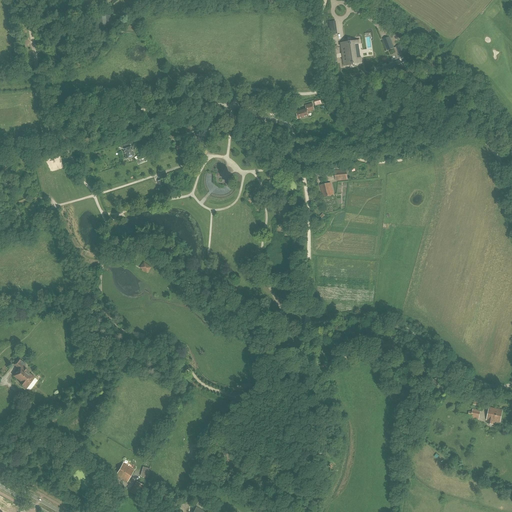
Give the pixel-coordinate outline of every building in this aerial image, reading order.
[(110,25),(110,20),(110,15),(94,16),(94,25),(110,25)] [(390,37),(383,39),(387,51),(394,48),(390,37)] [(341,43),(342,49),(341,50),(342,53),(343,53),(344,65),(361,63),(358,41),(341,43)] [(403,43),(396,46),(399,54),(406,51),(403,43)] [(400,60),(377,70),(380,77),(403,68),(403,67),(405,66),(403,62),(401,63),(400,60)] [(296,112),(298,119),(309,116),(308,112),(314,110),(312,103),(306,105),(306,109),(296,112)] [(251,123),(260,126),(263,116),(255,113),(251,123)] [(189,140),(200,153),(201,154),(206,149),(194,136),(189,140)] [(123,149),(126,158),(134,156),(131,147),(123,149)] [(347,179),(346,170),(335,171),(335,180),(347,179)] [(333,195),(330,183),(320,185),(323,197),(333,195)] [(144,263),(140,268),(147,272),(150,267),(144,263)] [(18,358),(14,364),(20,368),(14,376),(22,381),(20,384),(26,388),(34,378),(32,376),(33,375),(30,373),(29,374),(28,373),(29,372),(26,370),(26,369),(21,365),(24,362),(18,358)] [(489,407),(487,419),(487,420),(487,423),(493,424),(493,421),(499,422),(502,410),(489,407)] [(480,409),(473,408),(472,412),(469,412),(469,414),(472,415),(471,417),(478,419),(480,409)] [(116,475),(127,482),(134,470),(122,464),(116,475)] [(143,466),(140,476),(148,478),(150,469),(143,466)] [(201,499),(200,501),(210,508),(208,511),(212,511),(215,507),(201,499)]
